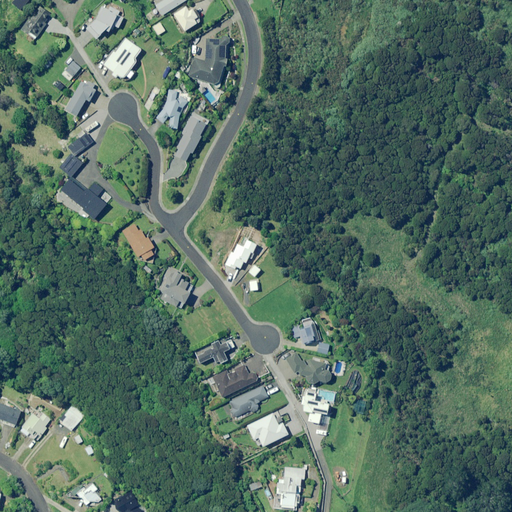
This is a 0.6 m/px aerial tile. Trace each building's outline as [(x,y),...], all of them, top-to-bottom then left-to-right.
[(186,0),(163,0),(155,5),(162,16),(186,0)] [(31,43),(47,24),(46,23),(51,16),(40,7),(27,23),(25,22),(20,29),(27,35),(25,38),(31,43)] [(97,15),(94,18),(94,20),(85,29),(96,39),(105,30),(104,30),(109,31),(110,28),(113,29),(114,25),(118,28),(123,18),(118,15),(119,12),(110,7),(108,10),(102,7),(97,12),(97,15)] [(189,11),(186,7),(172,15),(182,33),(197,24),(194,19),(197,17),(193,9),(189,11)] [(205,38),(203,60),(194,57),(188,76),(214,85),(214,87),(217,88),(224,66),(226,66),(226,59),(225,59),(226,44),(229,42),(229,36),(215,35),(215,39),(205,38)] [(141,50),(125,38),(115,52),(113,51),(109,57),(105,54),(99,62),(113,72),(111,75),(115,78),(117,75),(122,79),(136,60),(135,59),(141,50)] [(53,63),(49,60),(44,65),(48,69),(53,63)] [(80,67),(72,61),(61,74),(69,80),(80,67)] [(96,91),(81,81),(64,109),(76,116),(86,99),(90,101),(96,91)] [(178,92),(169,90),(165,106),(156,118),(161,122),(167,115),(170,118),(168,127),(176,129),(180,113),(181,107),(185,108),(187,99),(177,97),(178,92)] [(97,120),(94,115),(81,125),(84,129),(97,120)] [(206,125),(190,116),(182,133),(183,134),(177,146),(179,147),(174,156),(186,161),(190,152),(192,153),(206,125)] [(92,142),(86,133),(68,146),(74,155),(92,142)] [(82,163),(71,153),(58,167),(70,177),(82,163)] [(68,180),(58,192),(81,211),(93,220),(100,212),(106,204),(97,197),(102,189),(94,183),(85,193),(68,180)] [(138,231),(134,224),(122,231),(137,257),(141,255),(144,260),(153,255),(150,249),(153,248),(148,238),(146,239),(140,230),(138,231)] [(257,244),(242,238),(239,245),(237,244),(233,253),(231,252),(225,265),(234,269),(236,267),(240,269),(243,262),(246,263),(248,257),(251,259),(254,253),(253,252),(257,244)] [(160,299),(176,307),(177,306),(182,308),(193,286),(180,279),(183,274),(168,267),(163,276),(167,278),(160,292),(163,294),(160,299)] [(307,342),(308,343),(315,341),(310,321),(303,323),(303,325),(299,327),(292,328),(294,338),(300,336),(302,343),(307,342)] [(218,341),(209,345),(210,347),(203,351),(203,352),(195,356),(199,364),(213,358),(215,363),(218,361),(219,363),(228,360),(224,351),(234,347),(231,340),(220,345),(218,341)] [(328,345),(318,343),(317,352),(327,354),(328,345)] [(301,361),(296,353),(285,359),(294,374),(297,372),(299,375),(305,376),(304,378),(307,383),(312,384),(319,381),(328,383),(331,372),(324,370),(325,364),(311,360),(308,362),(307,365),(305,365),(302,361),(301,361)] [(244,365),(243,366),(242,363),(232,367),(234,370),(227,373),(226,371),(211,377),(221,398),(259,380),(255,372),(248,375),(244,365)] [(261,408),(258,402),(268,397),(262,386),(229,401),(232,409),(229,411),(233,418),(250,410),(251,412),(255,411),(261,408)] [(321,413),(327,415),(329,404),(314,401),(316,394),(304,391),(300,411),(309,413),(308,421),(319,424),(321,413)] [(0,420),(3,421),(2,423),(11,426),(14,427),(20,411),(0,403),(0,420)] [(84,416),(72,406),(64,415),(66,417),(61,423),(71,431),(84,416)] [(32,412),(21,427),(31,435),(34,431),(39,434),(40,433),(41,434),(46,428),(45,427),(50,419),(42,413),(39,418),(32,412)] [(278,425),(273,414),(247,426),(253,440),(259,438),(263,447),(288,434),(283,423),(278,425)] [(82,442),(79,435),(73,438),(77,444),(82,442)] [(97,452),(93,444),(83,449),(88,457),(97,452)] [(277,491),(277,495),(274,495),(273,509),(279,509),(296,511),(297,497),(300,497),(301,481),(304,481),(304,470),(284,469),(284,480),(283,480),(283,483),(278,483),(278,486),(276,486),(275,491),(277,491)] [(263,486),(261,481),(249,485),(251,490),(263,486)] [(87,488),(83,491),(78,485),(70,492),(74,496),(76,494),(82,501),(80,502),(84,506),(94,505),(100,499),(94,492),(96,490),(91,484),(87,488)] [(134,492),(116,499),(116,508),(122,511),(141,511),(143,509),(139,504),(134,492)]
